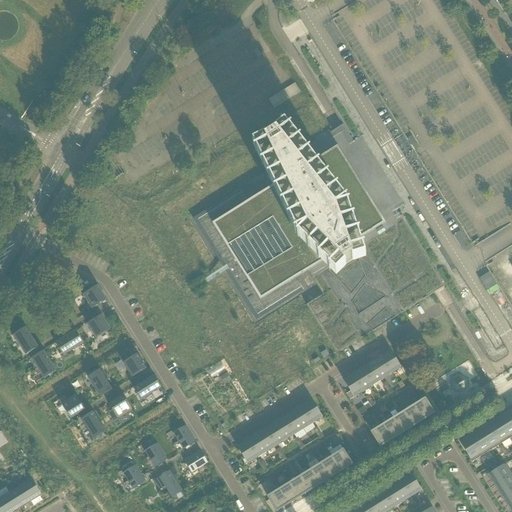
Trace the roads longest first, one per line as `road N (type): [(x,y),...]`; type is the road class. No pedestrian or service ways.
road 1 (unclassified): [(511,344),(296,0)]
road 2 (residential): [(18,231),(104,280),(209,450)]
road 3 (residential): [(489,511),(451,450),(424,467),(451,511)]
road 4 (residential): [(317,383),(437,310)]
road 5 (tertiary): [(90,108),(158,0)]
road 6 (residential): [(209,450),(317,383)]
